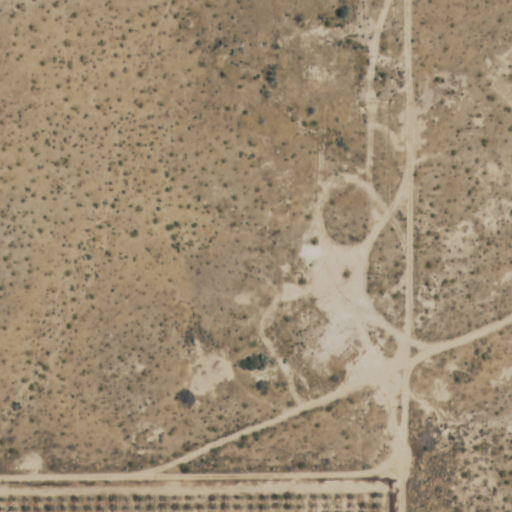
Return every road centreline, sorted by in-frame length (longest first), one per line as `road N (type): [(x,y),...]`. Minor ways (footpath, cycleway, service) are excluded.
road 1 (track): [(397,511),(406,0)]
road 2 (track): [(0,478),(395,472)]
road 3 (track): [(146,478),(404,370)]
